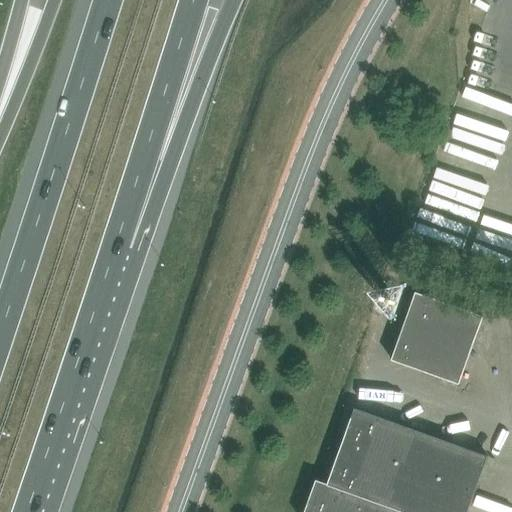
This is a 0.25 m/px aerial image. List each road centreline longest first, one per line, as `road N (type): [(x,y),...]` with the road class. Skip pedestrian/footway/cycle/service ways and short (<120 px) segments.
road 1 (tertiary): [(179,511),(315,140),(386,0)]
road 2 (motorway): [(106,0),(0,332)]
road 3 (motorway): [(23,511),(116,245)]
road 4 (motorway): [(116,245),(234,0)]
road 5 (motorway): [(116,245),(195,0)]
road 6 (unknown): [(511,441),(356,374)]
road 7 (motorway): [(54,0),(0,135)]
